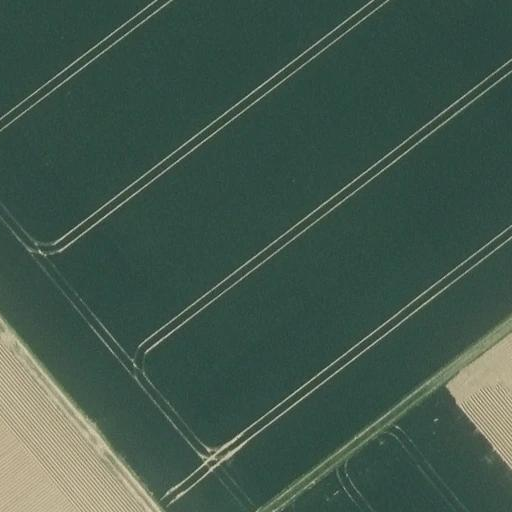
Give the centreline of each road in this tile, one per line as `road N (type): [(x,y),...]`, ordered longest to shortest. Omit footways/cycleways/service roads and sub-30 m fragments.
road 1 (track): [(265,511),(511,323)]
road 2 (track): [(0,322),(154,511)]
